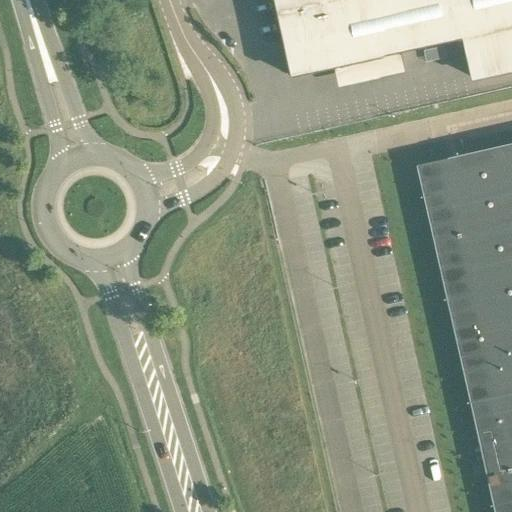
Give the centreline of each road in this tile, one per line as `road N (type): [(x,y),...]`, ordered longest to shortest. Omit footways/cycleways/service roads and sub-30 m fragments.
road 1 (tertiary): [(195,511),(113,258)]
road 2 (residential): [(146,195),(197,180),(225,138),(222,108),(189,48),(175,0)]
road 3 (tertiary): [(81,159),(26,0)]
road 4 (tertiary): [(81,159),(53,177),(45,225),(65,252),(113,258)]
